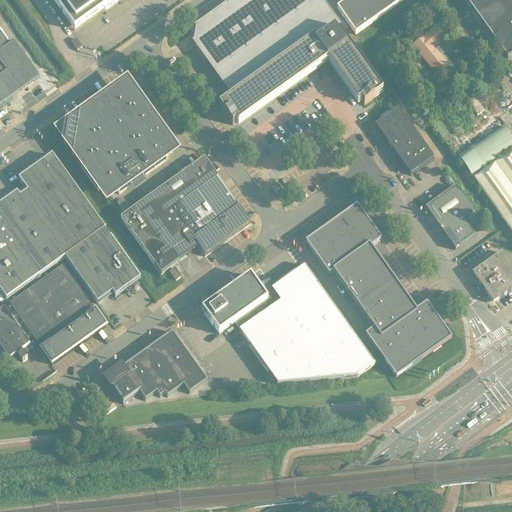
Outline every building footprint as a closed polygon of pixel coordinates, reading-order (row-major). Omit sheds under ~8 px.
[(51,0),(74,32),(118,0),(51,0)] [(197,45),(194,47),(216,78),(223,88),(231,99),(289,58),(314,40),(317,44),(334,31),(335,32),(339,29),(341,28),(321,0),(240,0),(235,4),(233,1),(209,18),(197,27),(198,27),(199,29),(197,45)] [(345,0),(347,2),(345,4),(337,10),(347,25),(355,36),(365,29),(405,0),(345,0)] [(511,0),(462,0),(507,61),(511,57),(511,0)] [(435,49),(445,41),(435,28),(412,47),(437,77),(449,67),(435,49)] [(289,58),(231,99),(219,108),(232,126),(237,123),(238,126),(328,62),(358,104),(361,103),(364,107),(383,94),(340,34),(337,36),(335,32),(334,31),(317,44),(314,40),(289,58)] [(0,33),(0,110),(40,82),(14,46),(10,48),(0,33)] [(71,43),(77,52),(82,48),(76,39),(71,43)] [(116,194),(117,193),(118,195),(166,161),(164,159),(167,157),(168,154),(169,151),(169,148),(169,145),(167,143),(169,141),(160,129),(161,128),(135,93),(133,95),(131,92),(128,91),(125,90),(122,90),(119,91),(117,92),(115,90),(67,124),(69,126),(68,127),(67,128),(66,130),(65,131),(64,133),(64,135),(64,137),(64,138),(65,140),(65,141),(66,143),(64,144),(98,192),(100,190),(101,191),(102,192),(103,193),(104,194),(105,194),(107,195),(108,195),(109,195),(111,195),(112,195),(113,195),(114,194),(116,194)] [(468,104),(467,105),(470,109),(471,108),(476,115),(472,117),(475,122),(479,119),(477,116),(484,112),(475,98),(468,103),(468,104)] [(398,111),(375,127),(410,177),(433,160),(398,111)] [(483,169),(511,149),(511,139),(504,128),(478,146),(460,158),(472,176),(483,169)] [(511,151),(473,179),(511,233),(511,151)] [(65,260),(105,231),(52,157),(18,181),(24,190),(23,190),(22,190),(21,190),(20,190),(19,191),(19,192),(18,192),(18,193),(18,194),(17,194),(0,206),(0,223),(1,225),(39,278),(65,260)] [(121,220),(161,276),(162,275),(170,269),(171,269),(171,268),(179,262),(179,263),(188,256),(198,249),(205,258),(207,256),(244,230),(250,225),(246,219),(239,209),(238,209),(225,190),(225,189),(221,185),(219,181),(218,180),(218,179),(217,179),(213,172),(212,171),(204,160),(202,161),(126,216),(121,220)] [(442,234),(461,220),(473,212),(455,188),(425,210),(442,234)] [(123,200),(117,204),(120,207),(124,214),(130,210),(125,203),(123,200)] [(452,340),(426,305),(416,313),(371,249),(381,242),(357,207),(305,244),(329,277),(333,274),(374,331),(365,337),(396,380),(452,340)] [(468,229),(461,220),(442,234),(448,243),(468,229)] [(0,292),(6,301),(39,278),(1,225),(0,226),(0,292)] [(468,229),(448,243),(455,251),(474,238),(468,229)] [(105,231),(65,260),(97,305),(112,295),(115,299),(140,281),(110,239),(110,240),(104,232),(105,231)] [(511,291),(511,268),(502,254),(472,275),(493,305),(511,291)] [(15,315),(10,319),(27,342),(32,339),(52,366),(106,328),(63,268),(9,306),(15,315)] [(251,350),(268,374),(266,376),(267,376),(269,375),(277,387),(358,378),(374,367),(304,268),(274,289),(269,282),(262,284),(265,293),(263,295),(258,289),(257,287),(250,277),(220,299),(218,301),(218,300),(214,303),(215,305),(205,312),(212,322),(210,324),(213,327),(214,329),(219,336),(229,329),(231,327),(231,328),(234,325),(239,332),(239,333),(250,349),(248,350),(249,351),(251,350)] [(180,279),(174,270),(169,273),(176,282),(180,279)] [(27,342),(10,319),(4,310),(0,312),(0,348),(9,361),(12,358),(14,361),(16,361),(19,359),(22,363),(23,363),(27,360),(24,355),(28,353),(28,351),(26,349),(30,346),(27,342)] [(171,333),(105,380),(123,405),(139,394),(145,402),(157,394),(160,398),(165,395),(167,398),(184,387),(189,395),(206,383),(171,333)]
